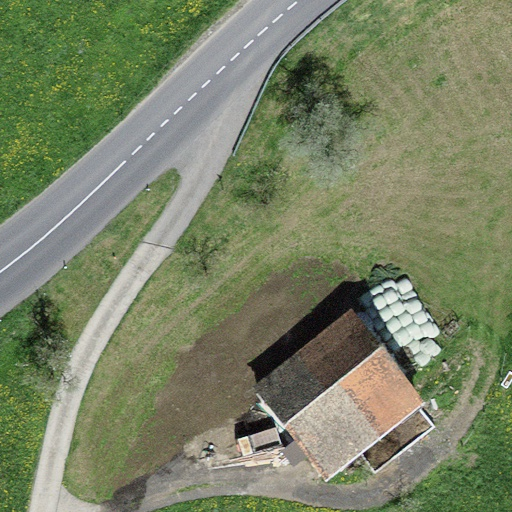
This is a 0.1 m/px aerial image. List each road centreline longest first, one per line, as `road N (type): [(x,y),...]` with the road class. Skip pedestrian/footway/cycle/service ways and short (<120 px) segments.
road 1 (track): [(41,511),(73,381),(209,161),(229,62)]
road 2 (secondary): [(0,273),(300,0)]
